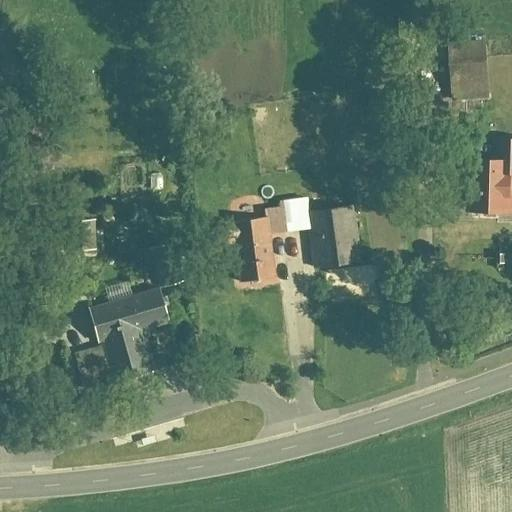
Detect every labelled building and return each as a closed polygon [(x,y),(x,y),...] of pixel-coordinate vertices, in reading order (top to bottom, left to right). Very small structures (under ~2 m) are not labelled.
[(101,163),(106,220),(129,219),(124,161),(101,163)] [(511,223),(511,162),(474,163),(474,224),(511,223)] [(317,234),(319,272),(355,271),(352,213),(323,214),(323,200),(269,202),(270,223),(236,224),(239,290),(280,288),(278,236),(317,234)] [(151,250),(158,291),(188,286),(180,245),(151,250)] [(88,311),(97,347),(104,345),(113,382),(156,371),(146,331),(170,325),(162,292),(88,311)]
